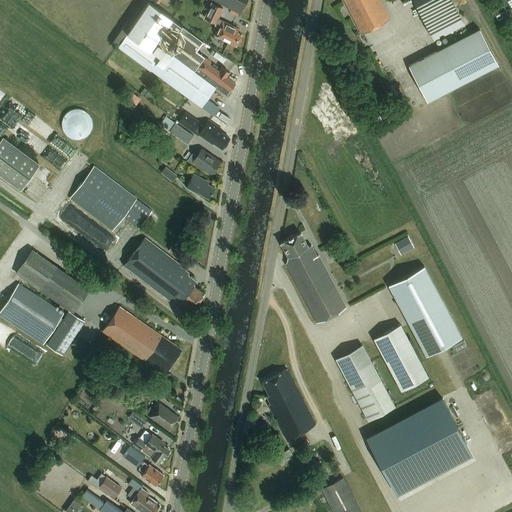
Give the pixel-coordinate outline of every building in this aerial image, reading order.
[(211,0),(240,14),(246,0),(211,0)] [(343,0),(361,34),(390,19),(379,0),(343,0)] [(450,0),(413,0),(435,40),(464,25),(450,0)] [(199,54),(195,50),(196,50),(203,41),(148,1),(128,30),(123,27),(112,42),(118,46),(117,47),(149,72),(151,69),(213,115),(217,111),(204,101),(218,82),(230,90),(231,89),(233,88),(234,86),(234,84),(235,83),(226,76),(229,73),(222,67),(219,71),(209,64),(211,62),(199,53),(199,54)] [(220,20),(217,19),(223,8),(212,3),(204,18),(215,23),(215,22),(218,24),(217,27),(218,27),(215,35),(236,45),(241,34),(236,32),(238,28),(220,20)] [(479,28),(408,65),(427,102),(498,65),(479,28)] [(132,111),(140,99),(132,93),(124,105),(132,111)] [(63,132),(65,134),(67,136),(69,138),(72,139),(77,140),(80,140),(84,138),(87,136),(90,133),(91,130),(92,126),(92,123),(92,120),(90,116),(89,114),(86,112),(83,110),(80,109),(77,109),(73,109),(70,111),(67,113),(64,116),(62,119),(62,122),(62,126),(62,129),(63,132)] [(222,130),(208,120),(204,127),(199,123),(199,122),(185,112),(178,122),(198,136),(199,135),(212,144),(213,142),(222,148),(229,138),(220,132),(222,130)] [(193,136),(175,123),(169,131),(188,144),(193,136)] [(0,176),(21,191),(40,165),(3,138),(0,141),(0,176)] [(195,162),(211,174),(220,161),(202,149),(196,156),(192,153),(187,161),(193,165),(195,162)] [(93,167),(70,198),(113,230),(123,216),(139,228),(152,211),(136,199),(93,167)] [(176,175),(168,169),(165,167),(160,172),(172,181),(176,175)] [(209,199),(215,188),(205,183),(206,181),(193,174),(186,187),(209,199)] [(317,323),(346,308),(318,255),(317,256),(311,245),(308,247),(300,232),(280,243),(288,257),(287,257),(286,263),(285,263),(317,323)] [(414,248),(408,237),(398,242),(404,253),(414,248)] [(193,308),(204,293),(193,285),(196,282),(188,275),(189,273),(179,266),(180,265),(144,238),(123,265),(178,307),(182,301),(193,308)] [(170,250),(182,260),(186,255),(173,245),(170,250)] [(63,315),(38,298),(18,285),(0,311),(0,315),(43,344),(56,326),(58,327),(46,345),(62,356),(85,322),(73,314),(90,290),(29,249),(13,274),(68,311),(63,319),(61,318),(63,315)] [(462,336),(424,266),(388,285),(425,356),(462,336)] [(102,331),(145,360),(164,374),(181,350),(119,307),(102,331)] [(400,324),(373,338),(401,391),(428,377),(400,324)] [(362,345),(335,359),(368,421),(395,406),(362,345)] [(286,440),(315,425),(287,369),(262,382),(268,395),(266,396),(270,403),(268,404),(286,440)] [(153,397),(157,391),(146,383),(142,390),(153,397)] [(442,398),(366,439),(391,484),(467,444),(442,398)] [(149,416),(169,430),(178,416),(159,403),(149,416)] [(140,415),(135,422),(142,427),(147,420),(140,415)] [(131,426),(128,432),(135,435),(138,430),(131,426)] [(133,444),(159,463),(164,456),(165,456),(170,449),(161,443),(163,441),(152,434),(146,443),(138,437),(133,444)] [(141,475),(155,486),(163,475),(149,464),(148,465),(144,462),(143,462),(142,461),(145,457),(130,446),(122,456),(139,468),(139,469),(143,472),(141,475)] [(289,449),(275,457),(280,464),(293,456),(289,449)] [(115,497),(121,487),(106,476),(99,485),(115,497)] [(135,488),(138,491),(140,488),(142,486),(132,478),(128,483),(135,488)] [(360,511),(343,478),(321,489),(333,511),(360,511)] [(140,488),(138,491),(130,503),(142,511),(154,511),(160,504),(148,496),(149,494),(140,488)] [(104,511),(118,511),(120,509),(106,499),(99,508),(104,511)] [(74,501),(71,506),(76,509),(79,505),(74,501)]
